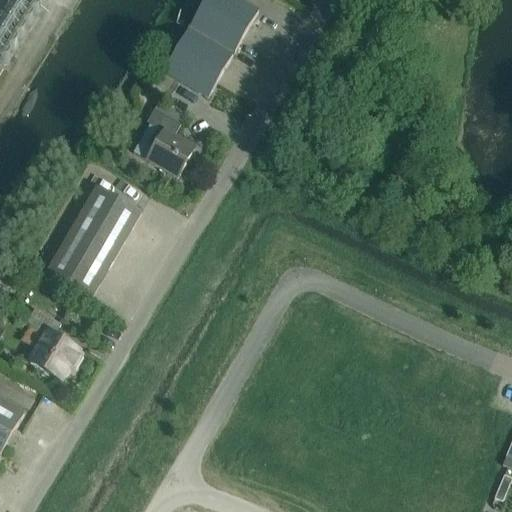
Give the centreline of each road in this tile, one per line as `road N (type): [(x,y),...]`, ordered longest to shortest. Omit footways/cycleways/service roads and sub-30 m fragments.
road 1 (residential): [(22,511),(328,0)]
road 2 (residential): [(179,477),(287,285),(310,278),(511,369)]
